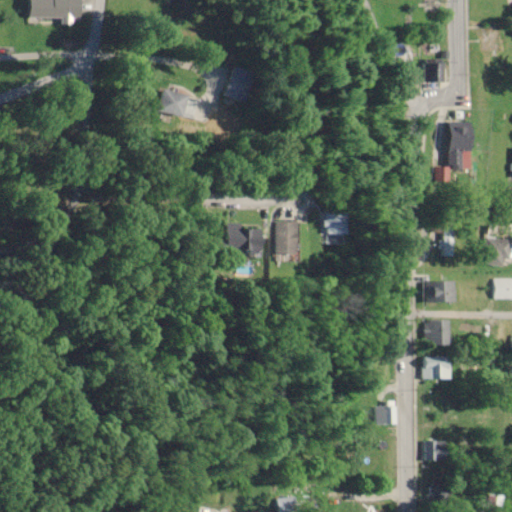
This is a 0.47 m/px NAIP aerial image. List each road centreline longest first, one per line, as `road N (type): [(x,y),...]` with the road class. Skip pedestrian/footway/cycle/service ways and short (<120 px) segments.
road 1 (residential): [(90,63),(82,184),(93,194),(285,197),(301,168),(244,0)]
road 2 (residential): [(406,511),(405,216),(423,109),(453,91),(460,73),(456,0)]
road 3 (residential): [(364,0),(389,76),(423,109)]
